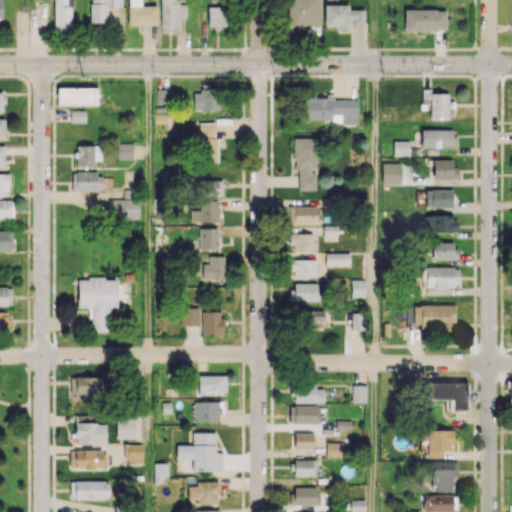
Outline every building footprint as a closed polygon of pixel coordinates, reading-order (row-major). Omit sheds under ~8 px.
[(53,0),(53,31),(70,31),(70,0),(53,0)] [(89,0),(90,26),(107,25),(106,0),(89,0)] [(127,0),(127,24),(157,24),(157,6),(141,5),(140,0),(127,0)] [(320,25),(319,0),(287,0),(288,26),(320,25)] [(160,3),(160,31),(178,31),(179,18),(185,18),(186,4),(160,3)] [(350,26),(364,25),(363,9),(348,9),(348,4),(324,5),(324,26),(350,26)] [(207,27),(225,27),(226,7),(207,6),(207,27)] [(445,9),(404,9),(404,29),(445,30),(445,9)] [(97,87),(57,87),(57,104),(96,105),(97,87)] [(450,93),(430,93),(430,88),(422,89),(422,104),(430,104),(430,117),(448,116),(448,108),(451,108),(450,93)] [(169,89),(155,89),(155,103),(169,103),(169,89)] [(193,89),(193,110),(217,110),(217,90),(193,89)] [(358,124),(358,99),(333,99),(333,96),(303,96),(303,119),(331,120),(331,124),(358,124)] [(216,123),(199,122),(198,162),(215,162),(216,123)] [(454,130),(421,129),(420,147),(454,148),(454,130)] [(298,189),(315,190),(316,170),(317,137),(293,137),(293,168),(298,168),(298,189)] [(408,156),(409,140),(393,140),(392,156),(408,156)] [(132,143),(116,143),(116,159),(132,159),(132,143)] [(93,166),(93,160),(101,160),(102,145),(75,144),(75,165),(93,166)] [(457,178),(457,167),(452,167),(452,159),(432,159),(432,179),(457,178)] [(0,194),(7,194),(8,173),(0,172),(0,194)] [(72,172),(71,189),(101,190),(102,173),(72,172)] [(222,195),(222,180),(198,180),(198,195),(222,195)] [(451,207),(452,189),(425,189),(425,207),(451,207)] [(138,218),(138,198),(108,199),(109,219),(138,218)] [(0,216),(12,217),(12,199),(0,199),(0,216)] [(218,201),(199,200),(199,210),(190,210),(190,221),(217,222),(218,201)] [(316,206),(288,206),(288,224),(316,224),(316,206)] [(455,215),(424,215),(424,231),(455,232),(455,215)] [(218,249),(217,228),(198,228),(199,249),(218,249)] [(12,230),(0,230),(0,249),(12,250),(12,230)] [(290,251),(314,251),(314,233),(290,233),(290,251)] [(455,241),(431,242),(432,260),(456,259),(455,241)] [(325,253),(325,265),(350,264),(349,252),(325,253)] [(202,278),(224,278),(224,255),(208,256),(208,263),(202,263),(202,278)] [(290,277),(316,277),(316,259),(291,259),(290,277)] [(425,267),(425,287),(458,286),(458,266),(425,267)] [(77,307),(89,307),(89,331),(111,331),(110,307),(116,307),(116,278),(77,278),(77,307)] [(364,279),(350,279),(351,297),(365,297),(364,279)] [(318,301),(318,283),(290,282),(290,300),(318,301)] [(11,286),(0,286),(0,305),(11,306),(11,286)] [(454,326),(454,304),(412,305),(412,327),(454,326)] [(180,326),(198,325),(198,307),(180,307),(180,326)] [(0,327),(8,327),(7,310),(0,310),(0,327)] [(201,333),(222,333),(221,310),(201,311),(201,333)] [(322,310),(298,311),(298,327),(323,327),(322,310)] [(363,313),(351,312),(351,329),(362,330),(363,313)] [(225,375),(197,375),(198,393),(226,393),(225,375)] [(109,376),(69,376),(69,394),(108,395),(109,376)] [(429,399),(448,399),(448,410),(467,410),(467,382),(429,382),(429,399)] [(293,402),(323,403),(323,386),(294,385),(293,402)] [(366,385),(351,385),(351,402),(366,402),(366,385)] [(221,421),(221,401),(193,401),(192,420),(221,421)] [(318,405),(289,405),(288,422),(317,423),(318,405)] [(74,442),(105,443),(105,422),(89,422),(89,415),(75,415),(74,442)] [(134,418),(116,418),(116,438),(134,438),(134,418)] [(428,457),(443,457),(443,451),(453,451),(452,429),(427,430),(428,457)] [(176,445),(176,458),(192,458),(192,470),(221,470),(222,452),(215,452),(215,432),(192,432),(192,445),(176,445)] [(313,433),(294,432),(293,449),(312,449),(313,433)] [(326,456),(342,456),(341,442),(325,442),(326,456)] [(142,444),(124,444),(125,463),(142,462),(142,444)] [(69,451),(69,468),(106,468),(106,451),(69,451)] [(294,476),(315,475),(315,459),(293,459),(294,476)] [(436,491),(456,491),(457,461),(432,460),(431,484),(436,484),(436,491)] [(167,477),(167,462),(153,463),(154,482),(160,482),(160,477),(167,477)] [(69,480),(69,499),(108,497),(108,479),(69,480)] [(188,485),(187,499),(196,499),(196,503),(217,504),(218,481),(195,481),(195,486),(188,485)] [(290,505),(317,505),(318,487),(290,487),(290,505)] [(423,495),(423,511),(454,511),(455,495),(423,495)] [(365,511),(365,500),(350,500),(350,511),(365,511)]
